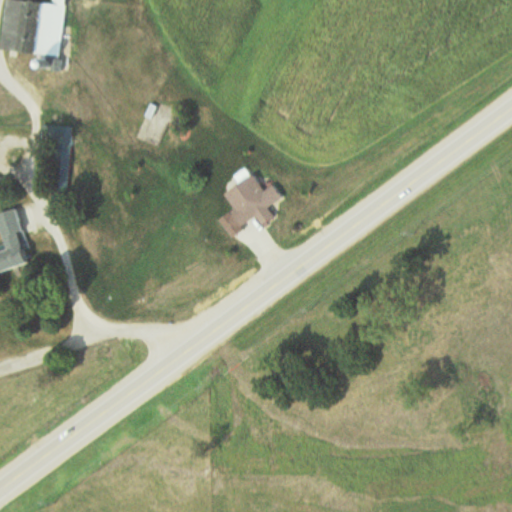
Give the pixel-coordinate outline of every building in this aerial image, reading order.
[(59,74),(68,0),(51,0),(51,4),(15,0),(5,0),(0,44),(0,52),(54,59),(52,73),(59,74)] [(52,66),(51,65),(51,64),(50,63),(49,62),(47,62),(46,62),(45,63),(44,64),(43,65),(43,66),(44,68),(44,69),(46,70),(47,70),(48,70),(50,70),(51,69),(51,67),(52,66)] [(42,129),(42,142),(51,143),(48,204),(68,205),(72,130),(42,129)] [(226,198),(247,227),(284,201),(275,189),(268,194),(255,176),(226,198)] [(0,215),(17,210),(31,251),(26,253),(30,265),(1,275),(0,272),(0,247),(9,244),(0,218),(0,215)]
